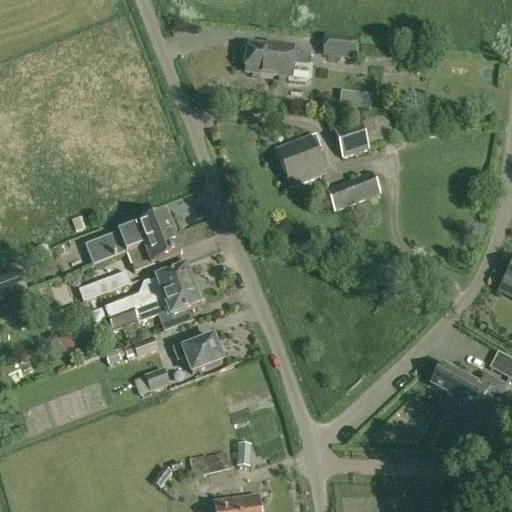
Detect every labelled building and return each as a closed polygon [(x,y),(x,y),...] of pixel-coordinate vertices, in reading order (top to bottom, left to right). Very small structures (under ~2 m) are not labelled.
[(354,60),(354,56),(355,43),(326,40),(325,57),(354,60)] [(247,75),(288,80),(287,84),(304,86),(310,81),(311,70),(307,69),(308,56),(291,54),(292,50),(276,49),(276,52),(250,49),(249,52),(245,56),(244,63),(248,68),(247,75)] [(419,99),(418,118),(435,119),(436,100),(419,99)] [(386,117),(359,125),(334,131),(342,162),(369,153),(395,143),(386,117)] [(276,152),(291,190),(325,177),(315,152),(322,149),(317,137),(276,152)] [(380,197),(371,174),(324,191),(334,215),(380,197)] [(127,256),(173,238),(166,218),(118,237),(119,241),(101,248),(100,244),(85,249),(93,270),(108,264),(127,256)] [(173,238),(127,256),(134,276),(181,258),(173,238)] [(105,312),(109,322),(193,290),(186,270),(156,281),(156,282),(143,287),(138,299),(105,312)] [(511,303),(511,270),(499,297),(511,303)] [(20,273),(0,280),(0,302),(27,292),(20,273)] [(130,287),(126,275),(79,293),(83,305),(130,287)] [(200,309),(193,290),(109,322),(106,323),(111,335),(137,326),(136,323),(167,311),(170,320),(200,309)] [(67,338),(54,343),(59,356),(72,352),(67,338)] [(144,345),(132,349),(135,356),(137,360),(158,353),(153,341),(144,345)] [(194,343),(172,351),(177,365),(186,362),(191,377),(222,365),(213,341),(196,348),(194,343)] [(126,359),(135,356),(132,349),(124,352),(125,357),(126,359)] [(121,364),(119,359),(117,354),(104,359),(108,369),(121,364)] [(485,378),(479,388),(442,368),(431,388),(456,402),(450,412),(482,430),(505,389),(485,378)] [(144,379),(144,380),(133,384),(139,400),(150,396),(170,389),(163,372),(144,379)] [(251,448),(237,447),(236,469),(249,470),(251,448)] [(193,482),(229,473),(224,455),(189,463),(193,482)] [(179,464),(170,468),(172,474),(182,471),(179,464)] [(171,476),(164,470),(152,486),(160,492),(171,476)] [(258,511),(257,499),(214,505),(214,511),(258,511)]
